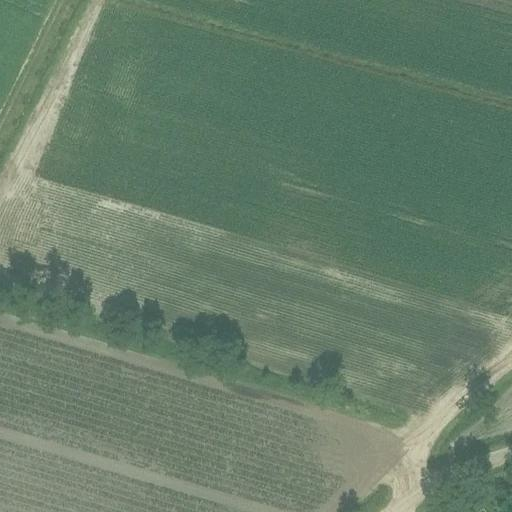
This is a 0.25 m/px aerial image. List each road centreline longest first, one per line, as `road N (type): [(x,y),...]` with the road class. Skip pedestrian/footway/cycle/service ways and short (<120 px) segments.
road 1 (track): [(410,502),(401,480),(436,419),(511,360)]
road 2 (unclassified): [(399,511),(450,476),(511,453)]
